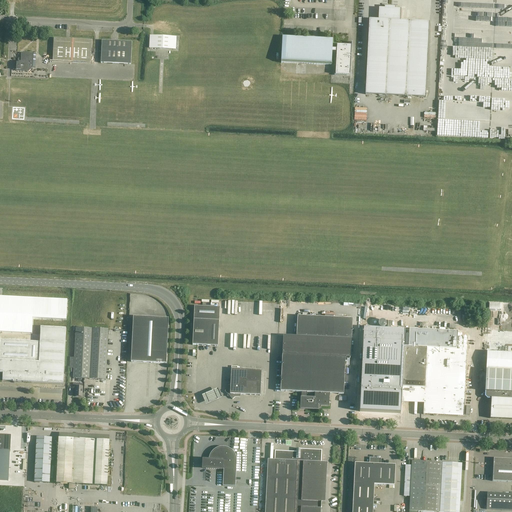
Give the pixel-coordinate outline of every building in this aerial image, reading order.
[(365,95),(425,98),(429,22),(400,21),(401,9),(379,8),(378,20),(369,19),(365,95)] [(149,48),(176,49),(176,37),(150,36),(149,48)] [(282,37),(281,63),(331,65),(331,64),(332,64),(331,64),(332,52),(336,52),(335,75),(350,75),(352,43),(351,46),(337,45),(337,49),(332,49),(332,40),(282,37)] [(54,39),(53,60),(53,61),(91,63),(92,40),(69,39),(66,39),(54,38),(54,39)] [(102,41),(101,63),(131,65),(132,42),(113,41),(102,41)] [(33,53),(33,54),(33,53),(21,53),(21,58),(21,59),(21,60),(21,62),(22,63),(21,64),(19,64),(19,65),(17,65),(16,65),(16,69),(16,71),(17,73),(23,73),(29,73),(30,72),(31,71),(32,71),(33,68),(33,67),(33,64),(33,63),(35,64),(36,53),(33,53)] [(502,62),(505,62),(505,59),(502,59),(503,54),(498,53),(496,61),(498,61),(497,64),(502,65),(502,62)] [(511,88),(492,87),(490,113),(495,113),(495,120),(499,120),(499,117),(501,117),(502,102),(500,102),(500,94),(509,94),(509,91),(511,91),(511,88)] [(0,296),(0,332),(32,334),(33,319),(66,321),(67,300),(0,296)] [(194,313),(192,345),(218,346),(220,308),(194,306),(194,313)] [(297,316),(296,336),(352,339),(353,319),(297,316)] [(166,364),(167,344),(168,319),(133,317),(131,362),(166,364)] [(18,383),(18,381),(63,384),(66,328),(41,327),(40,342),(0,339),(0,372),(3,373),(3,381),(13,381),(13,383),(18,383)] [(76,328),(74,357),(70,357),(69,372),(74,372),(73,378),(106,380),(108,330),(76,328)] [(467,350),(456,350),(457,332),(409,330),(408,347),(404,347),(402,383),(401,403),(402,403),(402,398),(424,399),(423,415),(463,417),(467,350)] [(307,393),(315,393),(330,394),(343,395),(345,358),(351,358),(352,339),(296,336),(283,336),(282,354),(280,391),(301,393),(301,396),(306,397),(307,393)] [(511,353),(500,353),(499,371),(486,370),(485,392),(486,392),(485,396),(487,398),(491,399),(490,418),(511,419),(511,353)] [(227,389),(225,391),(227,394),(227,397),(230,397),(232,400),(235,397),(240,397),(240,395),(260,396),(261,370),(231,369),(230,384),(228,384),(227,389)] [(82,387),(82,384),(73,383),(73,386),(76,387),(75,397),(82,397),(82,387)] [(209,394),(201,398),(205,407),(213,403),(221,400),(217,391),(209,394)] [(330,394),(315,393),(314,399),(301,398),(301,409),(318,410),(318,408),(321,409),(321,406),(329,407),(330,394)] [(0,480),(8,481),(10,451),(11,436),(7,436),(7,435),(6,435),(6,436),(4,435),(3,435),(0,435),(0,480)] [(34,482),(50,483),(52,438),(37,437),(34,482)] [(75,485),(107,486),(109,441),(59,438),(56,484),(69,484),(69,489),(75,489),(75,485)] [(235,471),(236,461),(236,460),(236,459),(235,458),(235,457),(235,456),(234,455),(234,454),(233,453),(232,452),(231,451),(230,450),(229,449),(227,449),(226,448),(225,448),(223,448),(222,448),(221,448),(219,448),(218,448),(217,449),(216,449),(215,450),(214,451),(213,452),(212,453),(211,455),(210,456),(210,457),(210,459),(209,460),(207,460),(206,463),(205,463),(205,464),(204,464),(204,465),(205,465),(205,466),(206,466),(206,469),(223,470),(223,486),(235,487),(236,471),(235,471)] [(275,451),(274,460),(268,459),(265,511),(320,511),(321,502),(325,502),(327,462),(321,462),(322,450),(296,449),(296,452),(275,451)] [(355,463),(353,503),(352,511),(372,511),(374,485),(394,486),(395,465),(381,465),(381,458),(376,458),(376,459),(374,459),(374,458),(369,458),(369,464),(355,463)] [(492,481),(511,482),(511,459),(507,459),(494,458),(492,481)] [(459,511),(462,464),(412,461),(409,461),(409,466),(405,465),(404,496),(410,496),(409,511),(459,511)] [(486,510),(511,510),(511,495),(487,494),(486,510)]
